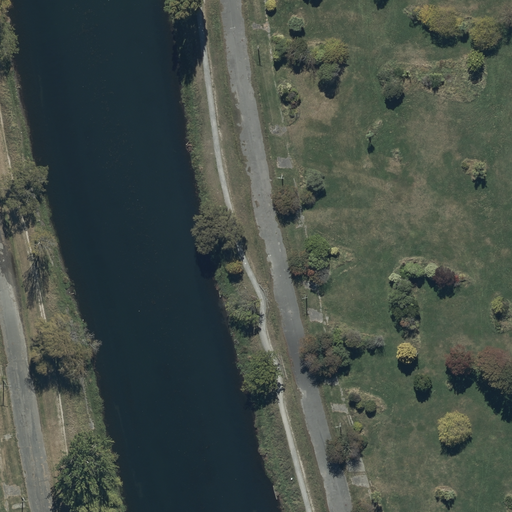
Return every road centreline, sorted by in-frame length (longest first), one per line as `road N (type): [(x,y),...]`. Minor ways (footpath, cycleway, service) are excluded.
road 1 (track): [(235,0),(350,511)]
road 2 (track): [(44,511),(0,254)]
